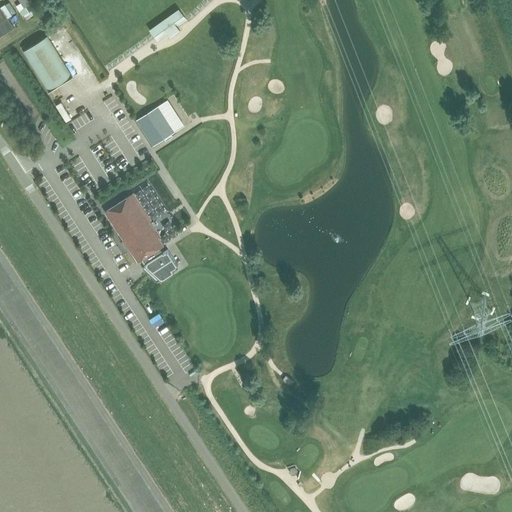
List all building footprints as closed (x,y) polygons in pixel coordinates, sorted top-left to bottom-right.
[(27,0),(20,0),(22,2),(16,6),(23,16),(33,9),(27,0)] [(0,36),(15,27),(8,17),(12,14),(5,4),(0,7),(0,36)] [(178,8),(149,30),(154,37),(164,29),(170,38),(180,31),(174,22),(183,15),(178,8)] [(23,50),(48,91),(72,76),(47,36),(23,50)] [(67,119),(72,116),(61,100),(56,103),(67,119)] [(167,100),(136,120),(153,145),(184,125),(167,100)] [(151,276),(156,280),(161,277),(160,276),(167,271),(168,273),(178,266),(167,249),(163,252),(160,247),(163,244),(130,195),(105,212),(138,261),(154,251),(157,256),(149,261),(142,268),(151,276)]
